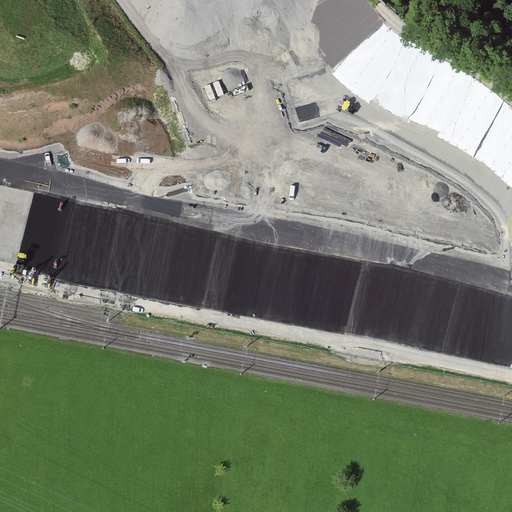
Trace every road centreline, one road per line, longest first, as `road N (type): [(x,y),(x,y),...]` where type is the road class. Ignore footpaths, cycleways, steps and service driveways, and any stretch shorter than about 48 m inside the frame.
road 1 (track): [(0,267),(156,307),(511,375)]
road 2 (track): [(511,100),(407,32),(374,0)]
